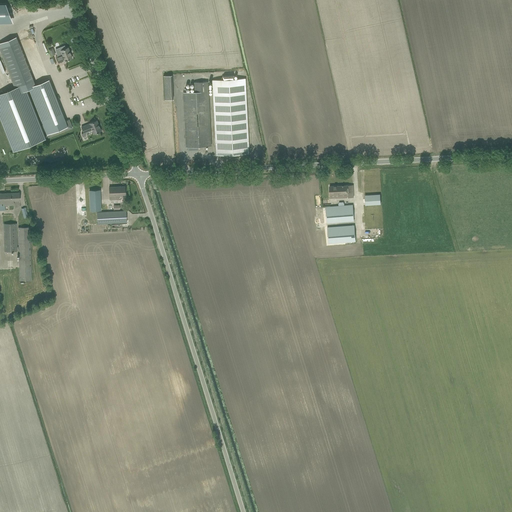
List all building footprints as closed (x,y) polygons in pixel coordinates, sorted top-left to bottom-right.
[(0,3),(0,18),(11,18),(5,4),(0,3)] [(60,48),(55,50),(57,56),(56,57),(56,58),(58,63),(65,60),(65,61),(72,58),(68,47),(63,49),(61,50),(60,48)] [(165,75),(165,100),(173,99),(173,75),(165,75)] [(213,80),(216,155),(249,154),(245,78),(234,79),(234,76),(222,76),(223,79),(213,80)] [(0,118),(13,152),(46,139),(26,90),(29,89),(45,129),(65,121),(65,119),(65,118),(64,119),(49,79),(35,85),(33,80),(14,87),(0,92),(0,118)] [(184,93),(186,147),(188,147),(188,150),(197,149),(197,146),(211,146),(208,81),(194,82),(195,92),(184,93)] [(45,129),(48,138),(57,134),(64,131),(64,132),(72,129),(72,127),(69,120),(68,120),(65,121),(45,129)] [(92,130),(94,134),(101,131),(96,120),(90,123),(90,124),(81,127),(84,133),(92,130)] [(330,186),(330,199),(354,197),(353,185),(330,186)] [(109,187),(110,199),(119,198),(119,195),(125,195),(125,187),(109,187)] [(100,190),(89,190),(90,211),(101,210),(100,190)] [(0,193),(0,210),(5,210),(5,205),(14,205),(14,201),(20,200),(19,192),(0,193)] [(380,194),(365,195),(365,205),(381,204),(380,194)] [(325,207),(327,223),(354,221),(353,204),(325,207)] [(97,212),(97,224),(127,222),(126,211),(97,212)] [(18,249),(19,281),(31,280),(30,227),(18,227),(18,247),(17,247),(17,223),(3,224),(4,252),(17,252),(17,250),(18,249)] [(327,227),(328,244),(356,242),(354,225),(327,227)]
